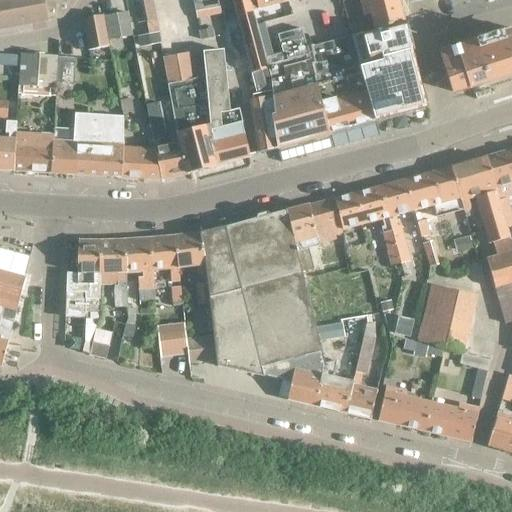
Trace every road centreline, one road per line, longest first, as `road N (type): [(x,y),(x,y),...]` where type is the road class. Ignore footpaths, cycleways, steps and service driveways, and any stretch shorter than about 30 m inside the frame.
road 1 (residential): [(52,208),(49,356),(511,470)]
road 2 (secondary): [(52,208),(168,210),(447,134)]
road 3 (residential): [(447,134),(413,0)]
